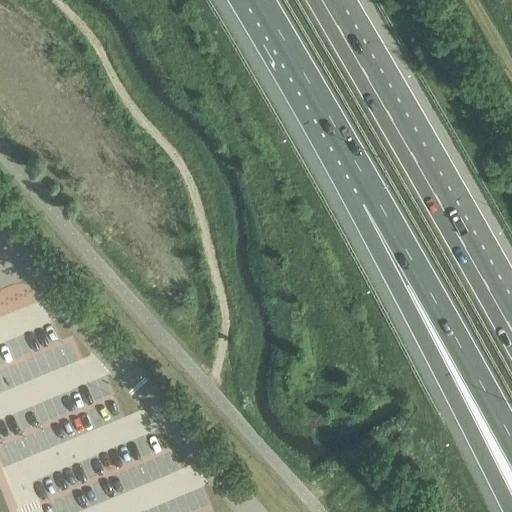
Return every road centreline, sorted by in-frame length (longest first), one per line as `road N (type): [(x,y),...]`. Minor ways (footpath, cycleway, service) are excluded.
road 1 (motorway): [(511,333),(319,0)]
road 2 (motorway): [(375,199),(416,330),(508,511)]
road 3 (motorway): [(375,199),(511,440)]
road 4 (motorway): [(254,0),(375,199)]
